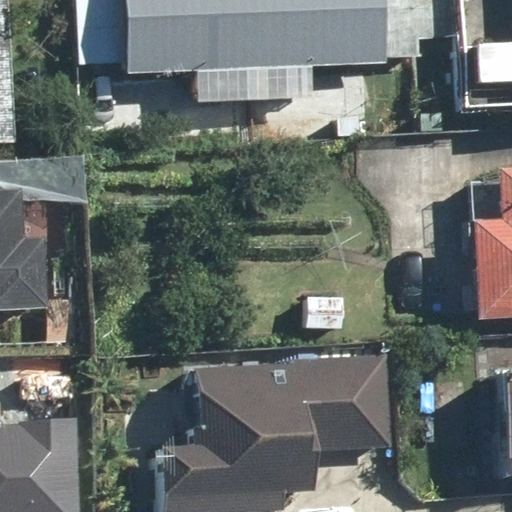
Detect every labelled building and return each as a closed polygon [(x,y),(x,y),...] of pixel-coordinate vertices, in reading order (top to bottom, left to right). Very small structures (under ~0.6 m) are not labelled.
[(64,0),(67,71),(98,70),(98,86),(371,78),(371,64),(415,62),(412,0),(64,0)] [(511,0),(490,0),(491,56),(454,56),(455,95),(498,95),(498,131),(511,130),(511,0)] [(24,173),(0,173),(0,334),(29,334),(24,173)] [(454,235),(458,331),(511,328),(511,180),(476,182),(478,234),(454,235)] [(140,458),(141,511),(272,511),(272,498),(296,497),(295,457),(376,455),(373,363),(171,369),(173,457),(140,458)] [(511,379),(480,380),(482,494),(511,493),(511,379)]
